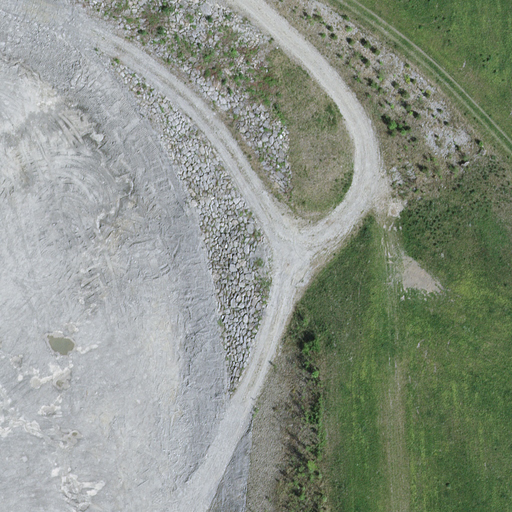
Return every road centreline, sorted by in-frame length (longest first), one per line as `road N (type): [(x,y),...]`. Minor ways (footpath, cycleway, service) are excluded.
road 1 (track): [(404,511),(379,194),(363,124),(250,0)]
road 2 (track): [(511,149),(387,23),(345,0)]
